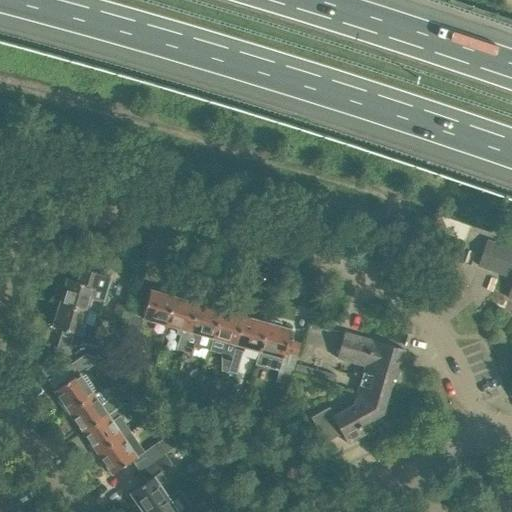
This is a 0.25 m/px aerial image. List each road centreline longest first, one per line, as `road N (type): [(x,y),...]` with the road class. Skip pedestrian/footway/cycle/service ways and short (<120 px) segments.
road 1 (residential): [(483,438),(451,356),(399,294),(295,255),(14,209)]
road 2 (motorway): [(26,0),(511,148)]
road 3 (motorway): [(511,69),(291,0)]
road 4 (residential): [(79,511),(0,393)]
